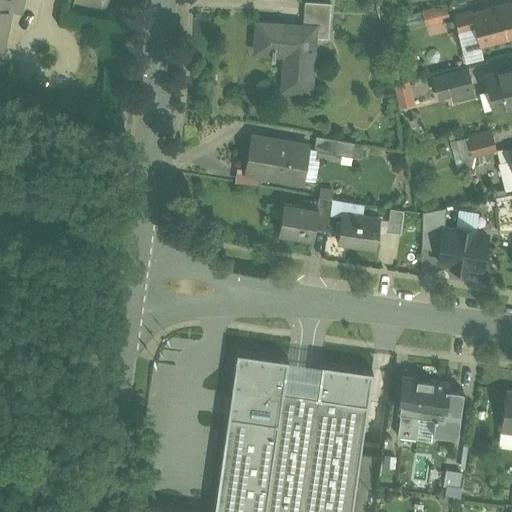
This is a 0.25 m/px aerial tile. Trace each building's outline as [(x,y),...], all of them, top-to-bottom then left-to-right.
[(22,0),(0,0),(0,51),(2,52),(10,6),(21,8),(22,0)] [(333,2),(307,0),(305,26),(317,27),(316,34),(331,35),(333,2)] [(511,1),(474,11),(473,10),(456,14),(460,30),(476,25),(481,44),(511,35),(511,1)] [(448,4),(424,10),(427,23),(451,17),(448,4)] [(305,26),(259,23),(257,52),(274,53),(274,57),(276,58),(277,53),(288,54),(285,89),(312,91),(316,34),(317,27),(305,26)] [(511,67),(486,74),(490,89),(481,91),(486,109),(494,107),(495,110),(511,105),(511,67)] [(470,68),(435,77),(440,97),(453,93),(452,88),(473,82),(470,68)] [(408,79),(394,83),(399,106),(414,103),(408,79)] [(492,134),(470,140),(474,155),(496,149),(492,134)] [(357,144),(319,137),(317,151),(355,157),(357,144)] [(309,148),(256,139),(251,173),(304,182),(309,148)] [(335,198),(321,196),(319,207),(321,207),(318,221),(331,223),(335,198)] [(319,207),(288,201),(282,234),(315,239),(318,221),(321,207),(319,207)] [(448,206),(424,210),(423,247),(441,250),(445,227),(446,227),(448,206)] [(406,209),(392,207),(389,231),(402,233),(406,209)] [(382,217),(344,212),(340,242),(362,245),(362,244),(377,246),(382,217)] [(446,227),(445,227),(441,250),(439,260),(454,263),(453,266),(468,268),(469,265),(483,268),(489,234),(475,232),(475,229),(459,226),(459,229),(446,227)] [(353,511),(374,369),(239,350),(215,511),(199,511),(151,505),(150,511),(353,511)] [(449,383),(404,376),(400,410),(402,411),(420,413),(434,415),(459,419),(463,390),(449,388),(449,383)] [(420,413),(402,411),(399,434),(416,436),(420,413)] [(457,434),(459,419),(434,415),(432,430),(457,434)] [(396,456),(385,455),(383,467),(395,468),(396,456)] [(463,471),(446,468),(443,484),(446,485),(460,487),(463,471)] [(460,487),(446,485),(445,494),(458,496),(460,487)]
